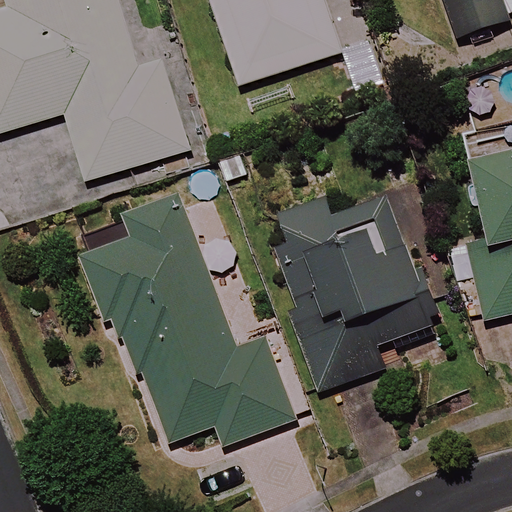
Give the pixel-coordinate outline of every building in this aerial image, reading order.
[(132,72),(111,0),(0,0),(0,135),(64,117),(83,184),(186,154),(160,64),(132,72)] [(338,57),(318,0),(207,0),(238,90),(338,57)] [(511,0),(441,0),(458,44),(511,24),(511,0)] [(511,109),(511,77),(498,81),(505,111),(511,109)] [(511,158),(475,167),(493,244),(467,250),(484,323),(511,316),(511,158)] [(434,330),(384,194),(326,215),(322,204),(266,224),(299,312),(285,318),(314,397),(382,372),(375,352),(434,330)] [(237,345),(180,210),(131,231),(136,243),(91,262),(168,448),(213,430),(222,451),(295,421),(259,336),(237,345)]
